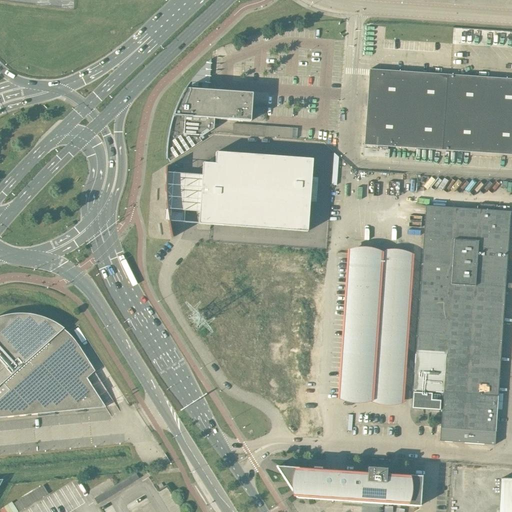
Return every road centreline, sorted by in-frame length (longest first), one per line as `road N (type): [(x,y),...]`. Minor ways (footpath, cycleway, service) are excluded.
road 1 (secondary): [(264,511),(129,292),(98,218)]
road 2 (secondary): [(40,256),(89,289),(228,511)]
road 3 (unknown): [(320,94),(225,81),(223,72),(231,54),(279,37),(322,40),(324,56)]
road 4 (unknown): [(351,98),(349,139),(358,157),(511,168)]
road 5 (unclassified): [(511,17),(324,0)]
road 6 (unknown): [(354,49),(511,64)]
road 7 (primary): [(98,218),(120,179),(120,117),(136,86)]
road 8 (primary): [(136,86),(227,0)]
